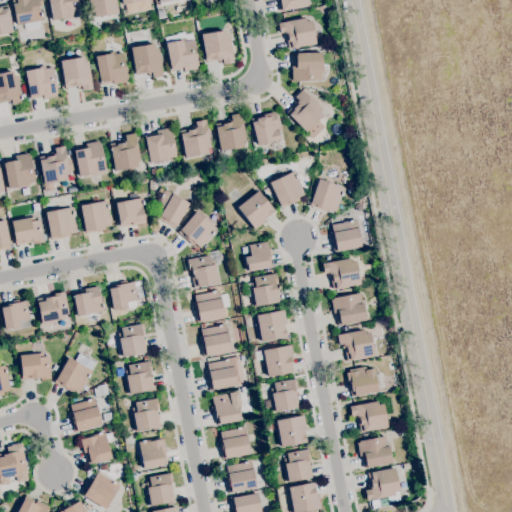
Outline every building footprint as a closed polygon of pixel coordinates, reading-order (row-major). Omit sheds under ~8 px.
[(40,26),(38,29),(26,31),(24,29),(23,24),(16,25),(11,0),(39,0),(41,6),(38,6),(40,13),(42,20),(39,20),(40,26)] [(51,20),(47,0),(75,0),(78,13),(71,15),(72,18),(64,19),(63,17),(51,20)] [(94,17),(93,12),(90,13),(87,0),(115,0),(117,13),(94,17)] [(121,5),(120,0),(148,0),(150,9),(137,12),(137,10),(126,12),(124,4),(121,5)] [(281,11),(279,11),(277,0),(305,0),(307,7),(281,11)] [(0,34),(0,5),(7,4),(7,8),(12,32),(0,34)] [(158,18),(156,12),(164,10),(166,17),(158,18)] [(288,51),(285,36),(283,37),(283,33),(279,34),(277,23),(305,18),(306,21),(310,20),(315,44),(295,47),(295,50),(288,51)] [(223,65),(222,61),(218,62),(217,60),(205,62),(200,34),(224,30),(225,36),(228,35),(233,63),(223,65)] [(183,71),(183,69),(170,71),(164,37),(176,35),(175,33),(184,32),(185,35),(191,34),(197,66),(196,66),(197,68),(183,71)] [(152,78),(151,74),(147,75),(147,72),(135,75),(130,48),(153,43),(154,49),(158,48),(163,76),(152,78)] [(112,84),(112,82),(102,84),(101,82),(99,82),(94,57),(111,53),(111,52),(114,51),(115,54),(122,53),(127,79),(126,79),(126,82),(112,84)] [(294,81),(294,80),(291,80),(291,66),(293,66),(293,53),(321,52),(322,65),(323,65),(323,73),(320,73),(320,81),(294,81)] [(82,91),(81,84),(71,86),(70,84),(63,85),(59,61),(83,57),(84,62),(87,61),(92,89),(82,91)] [(42,99),(42,96),(29,99),(29,97),(24,71),(40,68),(40,66),(44,65),(45,68),(52,67),(57,94),(55,94),(56,96),(42,99)] [(11,105),(10,99),(1,101),(0,98),(0,73),(12,71),(13,76),(16,75),(20,95),(21,95),(22,99),(20,99),(21,103),(11,105)] [(311,138),(305,132),(304,132),(285,113),(297,101),(293,97),(301,90),(320,109),(318,112),(322,115),(317,120),(323,126),(311,138)] [(257,145),(250,119),(264,115),(263,114),(273,112),(274,115),(277,114),(281,130),(278,131),(280,139),(257,145)] [(219,151),(214,124),(227,121),(226,120),(231,119),(230,115),(240,113),(245,141),(242,142),(243,147),(219,151)] [(184,158),(179,130),(191,128),(191,126),(195,125),(194,121),(205,119),(210,148),(206,148),(207,154),(184,158)] [(148,163),(143,135),(156,133),(155,130),(169,127),(169,130),(171,130),(176,156),(168,157),(169,161),(159,163),(159,161),(148,163)] [(114,171),(108,144),(125,141),(124,135),(134,133),(139,161),(136,162),(137,166),(114,171)] [(98,173),(78,177),(73,148),(85,146),(84,143),(98,140),(99,143),(100,143),(105,170),(98,171),(98,173)] [(43,184),(38,157),(50,154),(50,152),(54,151),(53,148),(63,146),(68,174),(65,174),(66,180),(43,184)] [(7,188),(2,161),(14,158),(14,156),(28,153),(28,155),(29,155),(34,182),(27,183),(28,186),(20,188),(20,186),(7,188)] [(155,176),(150,174),(150,169),(155,167),(158,171),(155,176)] [(280,208),(268,183),(293,171),(294,173),(296,172),(297,175),(296,175),(297,178),(296,178),(304,194),(297,197),(299,200),(280,208)] [(335,213),(329,211),(329,213),(309,206),(318,179),(344,187),(343,190),(344,190),(344,192),(343,192),(342,196),(341,195),(335,213)] [(174,229),(157,219),(159,217),(151,213),(160,197),(161,195),(157,193),(159,188),(164,191),(164,190),(188,204),(174,229)] [(266,196),(262,190),(266,188),(270,193),(266,196)] [(254,230),(236,207),(257,190),(274,211),(264,219),(265,221),(254,230)] [(119,226),(118,224),(116,225),(115,217),(118,217),(115,203),(141,198),(142,201),(143,201),(144,205),(143,205),(146,220),(144,220),(144,223),(131,226),(131,224),(119,226)] [(85,233),(79,206),(106,200),(106,202),(108,202),(109,205),(108,205),(108,208),(111,226),(104,227),(105,229),(85,233)] [(360,211),(356,211),(354,208),(355,205),(358,203),(362,205),(362,208),(360,211)] [(50,240),(45,212),(71,207),(72,209),(73,208),(74,212),(73,212),(73,215),(76,232),(69,234),(70,236),(50,240)] [(199,248),(194,243),(192,246),(176,233),(195,211),(216,228),(215,230),(216,231),(214,233),(212,235),(211,234),(199,248)] [(15,245),(11,221),(34,217),(35,220),(40,219),(44,242),(33,244),(33,242),(15,245)] [(333,252),(329,232),(332,232),(331,225),(348,221),(348,220),(351,220),(351,219),(354,219),(354,220),(355,220),(361,247),(333,252)] [(0,250),(0,220),(5,220),(10,248),(0,250)] [(248,271),(246,262),(244,262),(243,257),(250,255),(248,245),(266,242),(268,249),(270,248),(271,254),(268,255),(270,267),(248,271)] [(194,288),(190,271),(188,271),(186,260),(208,255),(209,260),(213,260),(216,273),(217,273),(219,283),(194,288)] [(332,289),(330,276),(329,276),(328,273),(323,274),(321,264),(349,258),(350,262),(355,261),(359,284),(335,289),(335,288),(332,289)] [(254,307),(252,296),(245,297),(242,284),(248,283),(254,282),(253,278),(275,273),(277,284),(274,284),(278,302),(254,307)] [(119,311),(118,308),(112,310),(108,287),(120,285),(119,281),(125,280),(126,283),(138,280),(139,285),(134,286),(136,300),(126,302),(127,309),(119,311)] [(76,316),(71,291),(96,286),(97,289),(99,288),(102,304),(103,308),(101,308),(102,311),(76,316)] [(196,322),(192,304),(195,303),(193,295),(211,292),(211,291),(215,290),(214,290),(216,289),(217,291),(218,291),(219,295),(227,294),(229,306),(222,308),(223,317),(196,322)] [(40,323),(36,299),(53,296),(53,294),(63,292),(68,314),(63,315),(64,318),(40,323)] [(337,325),(335,313),(332,313),(330,300),(332,299),(332,298),(358,293),(360,300),(363,300),(364,307),(363,307),(365,320),(340,325),(337,325)] [(10,330),(10,328),(4,329),(0,308),(6,306),(6,305),(12,304),(11,300),(18,299),(18,302),(25,300),(29,319),(18,321),(19,328),(10,330)] [(260,342),(255,315),(272,312),(271,307),(277,306),(278,311),(283,310),(286,324),(283,324),(286,337),(260,342)] [(202,357),(199,337),(201,336),(200,329),(217,326),(217,325),(220,325),(219,324),(223,323),(223,325),(225,325),(230,352),(202,357)] [(122,356),(117,333),(121,332),(120,328),(142,324),(144,334),(142,335),(145,352),(122,356)] [(346,361),(343,348),(342,344),(338,345),(336,335),(363,330),(364,333),(369,332),(373,355),(346,361)] [(266,377),(261,350),(289,345),(292,359),(290,360),(292,372),(266,377)] [(40,380),(40,377),(21,379),(21,377),(18,377),(18,369),(20,369),(19,365),(17,366),(16,359),(19,358),(18,355),(18,354),(28,353),(28,354),(43,353),(43,357),(48,356),(50,379),(40,380)] [(78,393),(73,390),(71,392),(53,382),(55,380),(67,357),(74,361),(78,353),(94,362),(90,370),(91,371),(90,372),(91,373),(90,376),(89,375),(88,378),(87,378),(78,393)] [(209,391),(205,372),(207,372),(206,364),(223,360),(223,359),(226,359),(226,358),(229,358),(230,359),(232,359),(237,386),(209,391)] [(128,394),(124,371),(128,370),(127,365),(149,361),(151,372),(149,372),(152,389),(128,394)] [(0,395),(0,365),(4,365),(4,367),(5,367),(6,370),(6,373),(5,373),(7,382),(12,381),(13,384),(8,385),(9,391),(2,392),(2,395),(0,395)] [(351,397),(348,385),(347,385),(345,373),(348,372),(348,370),(364,367),(365,370),(373,368),(377,392),(351,397)] [(274,412),(270,393),(271,393),(270,388),(273,387),(272,383),(295,379),(297,389),(294,389),(298,407),(274,412)] [(95,397),(93,389),(97,388),(96,386),(105,384),(107,393),(95,397)] [(218,425),(217,418),(215,419),(213,412),(212,413),(211,406),(212,406),(211,397),(228,393),(237,391),(240,404),(239,405),(240,407),(238,407),(240,414),(239,414),(240,421),(218,425)] [(74,432),(68,412),(71,412),(69,405),(86,400),(89,399),(89,398),(92,398),(92,399),(94,398),(101,425),(74,432)] [(135,431),(131,407),(134,407),(134,403),(156,398),(158,408),(156,409),(160,427),(135,431)] [(359,432),(357,419),(356,420),(355,416),(350,417),(348,407),(376,401),(377,405),(382,404),(387,427),(359,432)] [(104,421),(102,414),(111,412),(112,419),(104,421)] [(279,447),(274,421),(303,415),(305,429),(303,430),(305,442),(279,447)] [(222,459),(218,439),(220,439),(219,432),(236,429),(236,428),(239,427),(242,426),(243,427),(244,427),(250,454),(222,459)] [(90,464),(87,452),(83,453),(80,440),(82,439),(81,437),(97,434),(97,433),(100,432),(101,433),(104,432),(110,459),(90,464)] [(366,468),(365,466),(363,456),(358,456),(356,443),(358,442),(358,441),(385,436),(386,443),(389,443),(390,450),(389,451),(391,463),(366,468)] [(142,469),(137,442),(141,441),(144,440),(144,441),(160,438),(160,439),(162,439),(165,452),(164,452),(166,464),(142,469)] [(0,485),(0,453),(7,452),(6,448),(10,447),(10,445),(21,443),(28,481),(16,483),(15,476),(8,477),(9,484),(0,485)] [(287,482),(283,464),(284,463),(283,458),(286,458),(285,453),(307,449),(309,459),(307,460),(311,478),(287,482)] [(228,493),(224,473),(227,473),(225,466),(242,463),(242,462),(245,461),(249,460),(249,462),(251,461),(256,488),(228,493)] [(365,501),(364,491),(369,490),(366,473),(393,468),(399,500),(388,502),(387,497),(365,501)] [(104,509),(80,494),(90,477),(93,479),(97,473),(112,482),(112,481),(115,483),(118,484),(117,485),(119,486),(104,509)] [(149,506),(146,488),(146,487),(145,482),(148,481),(148,477),(170,473),(172,483),(170,484),(173,501),(149,506)] [(303,511),(291,511),(287,487),(313,482),(315,495),(318,494),(320,509),(303,511)] [(230,511),(228,499),(256,493),(260,511),(230,511)] [(15,511),(23,498),(23,499),(25,496),(35,501),(48,507),(47,509),(48,510),(47,511),(15,511)] [(59,511),(78,501),(84,511),(59,511)]
